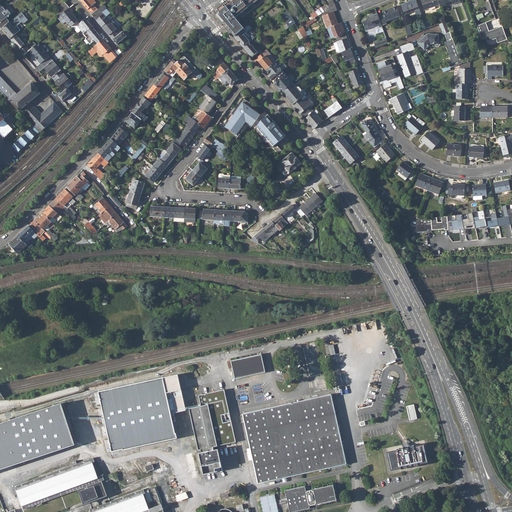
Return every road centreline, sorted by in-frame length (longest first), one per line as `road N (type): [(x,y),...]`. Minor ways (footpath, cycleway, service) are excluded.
road 1 (residential): [(250,74),(170,188),(184,197),(250,201),(266,219)]
road 2 (residential): [(198,13),(80,162)]
road 3 (primary): [(327,168),(414,316)]
road 4 (residential): [(377,98),(392,132),(421,159),(461,172),(511,166)]
road 5 (primary): [(414,316),(465,476)]
road 6 (primary): [(511,497),(491,475),(447,379)]
